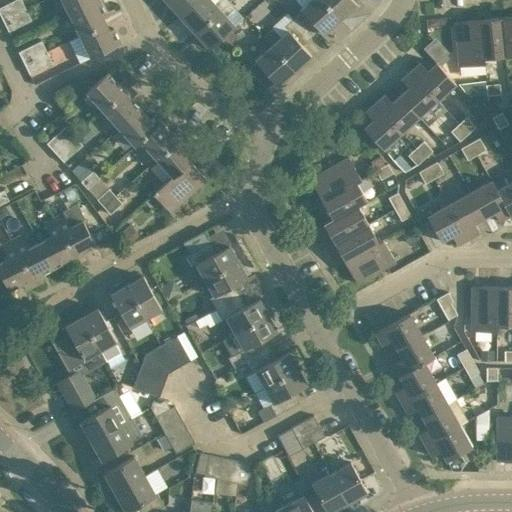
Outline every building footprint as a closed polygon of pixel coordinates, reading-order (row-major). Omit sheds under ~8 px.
[(13,0),(0,6),(0,13),(3,20),(26,9),(21,0),(13,0)] [(62,0),(70,14),(96,0),(62,0)] [(106,13),(99,0),(96,0),(70,14),(80,36),(106,22),(102,15),(106,13)] [(166,0),(180,15),(197,0),(166,0)] [(216,0),(214,2),(212,0),(197,0),(180,15),(195,31),(229,0),(216,0)] [(236,6),(230,0),(229,0),(195,31),(210,48),(235,25),(226,15),(236,6)] [(301,8),(298,11),(288,0),(283,6),(311,36),(319,29),(323,33),(340,18),(323,0),(307,0),(300,7),(301,8)] [(323,0),(340,18),(357,3),(354,0),(323,0)] [(288,29),(281,36),(273,27),(264,35),(295,70),(311,55),(302,44),(311,36),(283,6),(276,12),(286,22),(284,24),(288,29)] [(31,20),(26,9),(3,20),(9,31),(31,20)] [(511,15),(500,17),(505,55),(511,53),(511,15)] [(500,17),(477,19),(482,62),(485,61),(485,57),(505,55),(500,17)] [(482,62),(477,19),(454,22),(459,64),(482,62)] [(80,36),(82,39),(91,57),(121,42),(113,27),(109,29),(106,22),(80,36)] [(295,70),(264,35),(263,35),(272,44),(255,59),(257,61),(248,69),(265,88),(274,80),(278,85),(295,70)] [(435,37),(425,48),(437,59),(447,48),(435,37)] [(41,40),(19,51),(25,63),(47,52),(41,40)] [(52,62),(47,52),(25,63),(30,74),(52,62)] [(420,61),(411,70),(437,99),(456,82),(450,76),(436,61),(428,69),(420,61)] [(400,94),(419,115),(437,99),(411,70),(401,78),(408,87),(400,94)] [(86,90),(102,109),(129,84),(123,78),(118,82),(108,71),(86,90)] [(469,96),(487,94),(486,84),(486,80),(458,83),(469,96)] [(500,93),(499,83),(486,84),(487,94),(500,93)] [(136,92),(129,84),(102,109),(119,127),(141,108),(131,97),(136,92)] [(385,93),(375,102),(401,131),(419,115),(400,94),(392,102),(385,93)] [(364,127),(377,142),(383,147),(401,131),(375,102),(365,111),(373,119),(364,127)] [(500,111),(497,104),(484,109),(487,117),(500,111)] [(150,118),(141,108),(119,127),(135,145),(140,140),(140,141),(162,121),(155,113),(150,118)] [(508,122),(501,111),(492,117),(498,128),(508,122)] [(459,122),(468,133),(475,126),(466,116),(459,122)] [(172,132),(162,121),(140,141),(157,158),(184,134),(177,127),(172,132)] [(468,133),(459,122),(450,130),(460,140),(468,133)] [(76,134),(84,143),(95,133),(87,124),(76,134)] [(65,125),(47,142),(55,152),(74,135),(65,125)] [(157,158),(171,175),(173,177),(191,161),(195,157),(185,146),(190,141),(184,134),(157,158)] [(82,144),(74,135),(55,152),(64,161),(82,144)] [(485,149),(479,137),(471,141),(478,153),(485,149)] [(416,147),(425,157),(432,150),(423,140),(416,147)] [(478,153),(471,141),(460,147),(467,159),(478,153)] [(425,157),(416,147),(408,154),(417,164),(425,157)] [(375,169),(385,164),(380,155),(370,160),(375,169)] [(321,197),(359,176),(348,156),(310,178),(321,197)] [(444,173),(436,160),(428,165),(435,178),(444,173)] [(207,179),(191,161),(173,177),(171,175),(153,192),(170,211),(207,179)] [(393,172),(388,162),(385,164),(375,169),(380,179),(393,172)] [(435,178),(428,165),(418,171),(425,183),(435,178)] [(92,169),(81,180),(88,187),(99,177),(92,169)] [(321,197),(332,217),(366,198),(357,180),(360,178),(359,176),(321,197)] [(511,179),(497,188),(492,178),(490,179),(510,215),(511,213),(511,179)] [(490,179),(470,191),(484,216),(494,211),(499,221),(510,215),(490,179)] [(104,205),(116,195),(108,187),(96,198),(102,205),(103,206),(104,205)] [(0,204),(9,199),(3,188),(0,189),(0,204)] [(394,209),(404,203),(397,191),(387,196),(394,209)] [(474,222),(484,216),(470,191),(448,202),(468,238),(479,232),(474,222)] [(110,214),(123,202),(116,195),(104,205),(103,206),(110,214)] [(323,222),(334,242),(369,223),(359,204),(367,200),(366,198),(332,217),(323,222)] [(468,238),(448,202),(427,214),(441,240),(452,234),(457,244),(468,238)] [(404,203),(394,209),(400,220),(410,215),(404,203)] [(96,245),(87,227),(83,219),(71,225),(64,211),(54,217),(78,262),(86,258),(82,252),(96,245)] [(69,267),(78,262),(54,217),(44,221),(51,235),(39,241),(53,267),(66,261),(69,267)] [(140,234),(130,223),(121,231),(131,242),(140,234)] [(378,240),(369,223),(334,242),(346,262),(384,241),(383,238),(378,240)] [(2,243),(10,239),(4,227),(0,228),(0,243),(1,244),(2,243)] [(418,238),(412,227),(403,232),(409,243),(418,238)] [(10,239),(34,285),(43,280),(40,274),(53,267),(39,241),(28,246),(22,233),(10,239)] [(0,272),(2,276),(9,290),(23,283),(26,289),(34,285),(10,239),(2,243),(9,256),(0,261),(0,272)] [(196,263),(205,278),(238,260),(229,244),(216,251),(210,241),(189,252),(186,254),(192,265),(196,263)] [(395,261),(384,241),(346,262),(357,282),(395,261)] [(210,297),(216,308),(240,294),(234,284),(247,277),(238,260),(205,278),(214,294),(210,297)] [(127,284),(145,317),(161,307),(143,275),(127,284)] [(160,285),(168,299),(181,291),(174,278),(160,285)] [(111,293),(120,310),(129,326),(145,317),(127,284),(111,293)] [(511,285),(495,286),(494,329),(498,329),(498,324),(511,324),(511,285)] [(472,286),(472,306),(472,329),(494,329),(495,286),(472,286)] [(448,291),(436,298),(448,318),(457,313),(451,302),(453,300),(448,291)] [(240,294),(216,308),(222,319),(226,317),(235,332),(268,313),(259,298),(246,305),(240,294)] [(98,307),(82,316),(100,349),(116,340),(98,307)] [(392,338),(397,348),(422,334),(410,312),(375,332),(382,344),(392,338)] [(228,357),(234,367),(270,347),(264,337),(277,330),(268,313),(235,332),(222,339),(231,355),(228,357)] [(199,327),(207,322),(203,315),(195,320),(190,323),(192,325),(198,325),(199,327)] [(84,358),(100,349),(82,316),(65,325),(72,337),(58,345),(70,366),(84,358)] [(393,363),(399,374),(434,355),(422,334),(397,348),(402,358),(393,363)] [(166,341),(180,365),(191,359),(177,335),(166,341)] [(168,372),(180,365),(166,341),(145,352),(168,372)] [(270,347),(234,367),(234,368),(246,362),(252,372),(256,369),(265,385),(298,367),(289,351),(276,358),(270,347)] [(456,353),(463,367),(473,361),(466,348),(456,353)] [(494,350),(480,350),(480,359),(494,359),(494,350)] [(164,384),(168,372),(145,352),(137,375),(164,384)] [(434,355),(399,374),(405,385),(395,390),(401,401),(436,382),(424,361),(434,355)] [(469,377),(470,376),(478,372),(479,371),(473,361),(463,367),(469,377)] [(497,380),(497,366),(486,367),(486,380),(497,380)] [(97,396),(81,367),(55,381),(72,410),(97,396)] [(258,410),(264,421),(300,401),(294,391),(307,383),(298,367),(265,385),(274,401),(258,410)] [(159,396),(164,384),(137,375),(133,386),(159,396)] [(445,376),(436,381),(447,400),(455,395),(445,376)] [(417,407),(423,417),(447,403),(436,382),(401,401),(408,413),(417,407)] [(91,439),(130,417),(114,388),(100,395),(106,405),(97,410),(80,420),(91,439)] [(175,405),(170,407),(166,398),(159,402),(153,399),(150,405),(156,415),(155,415),(162,427),(181,417),(175,405)] [(419,432),(425,444),(460,424),(447,403),(423,417),(428,427),(419,432)] [(314,414),(291,426),(297,437),(319,424),(314,414)] [(497,460),(511,460),(511,415),(497,415),(497,440),(497,460)] [(119,449),(131,442),(141,437),(130,417),(91,439),(102,459),(119,449)] [(188,429),(181,417),(162,427),(164,431),(169,440),(188,429)] [(325,435),(319,424),(297,437),(303,447),(325,435)] [(477,455),(470,442),(460,424),(425,444),(431,454),(441,449),(447,459),(460,452),(465,461),(477,455)] [(195,442),(188,429),(169,440),(172,445),(176,452),(195,442)] [(164,450),(172,445),(169,440),(164,431),(155,437),(163,451),(164,450)] [(210,453),(205,475),(218,478),(223,456),(210,453)] [(272,454),(259,461),(271,481),(284,473),(272,454)] [(115,491),(145,474),(134,455),(122,462),(104,472),(115,491)] [(237,459),(223,456),(218,478),(232,481),(237,459)] [(251,462),(237,459),(232,481),(246,484),(251,462)] [(351,461),(332,472),(349,501),(367,491),(351,461)] [(329,511),(349,501),(332,472),(311,483),(327,511),(329,511)] [(137,505),(141,511),(151,511),(164,505),(157,492),(155,493),(145,474),(115,491),(126,511),(137,505)] [(314,511),(304,493),(284,504),(288,511),(314,511)] [(202,500),(200,511),(211,511),(212,501),(202,500)]
